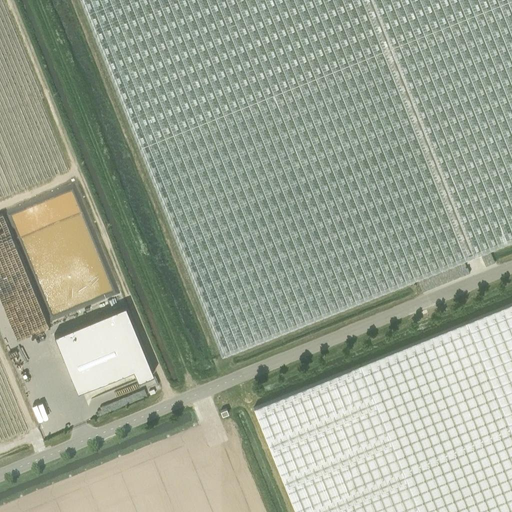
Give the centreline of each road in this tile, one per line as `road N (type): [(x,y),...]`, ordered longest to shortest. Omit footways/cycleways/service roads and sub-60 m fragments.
road 1 (unclassified): [(511,266),(0,475)]
road 2 (track): [(171,405),(5,0)]
road 3 (track): [(195,395),(38,0)]
